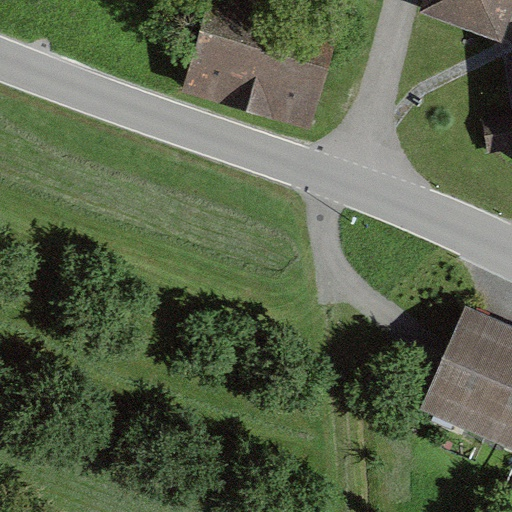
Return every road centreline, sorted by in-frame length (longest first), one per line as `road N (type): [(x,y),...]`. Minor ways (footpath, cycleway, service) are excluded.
road 1 (unclassified): [(0,46),(322,166)]
road 2 (track): [(338,283),(360,511)]
road 3 (unclassified): [(322,166),(338,283),(433,340)]
road 4 (unclassified): [(322,166),(511,244)]
road 5 (track): [(410,0),(357,180)]
